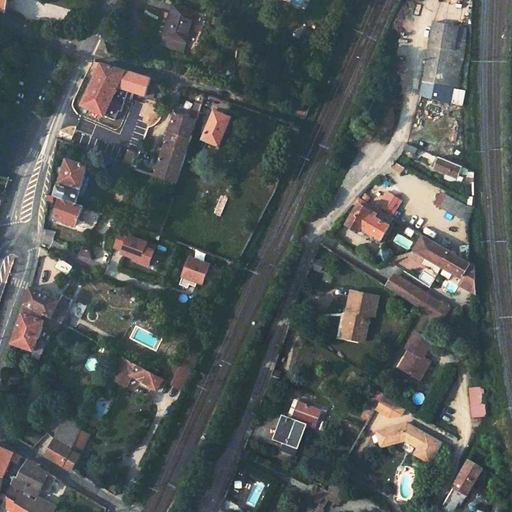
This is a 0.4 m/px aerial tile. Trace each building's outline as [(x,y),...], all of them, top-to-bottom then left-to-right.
[(0,0),(0,9),(6,13),(8,0),(0,0)] [(173,6),(163,36),(187,45),(197,14),(173,6)] [(425,82),(453,86),(459,87),(466,54),(459,53),(463,26),(436,22),(434,31),(432,41),(430,48),(425,82)] [(459,53),(466,54),(469,26),(463,26),(459,53)] [(102,64),(83,106),(105,117),(118,87),(148,97),(150,92),(146,91),(150,79),(102,64)] [(451,115),(452,109),(447,108),(445,116),(440,115),(439,122),(453,124),(456,116),(451,115)] [(196,121),(199,112),(193,110),(190,118),(174,114),(169,132),(189,139),(196,121)] [(215,110),(202,139),(219,146),(232,117),(215,110)] [(188,144),(189,139),(169,132),(162,154),(182,161),(188,144)] [(70,137),(68,141),(78,145),(81,138),(73,135),(72,138),(70,137)] [(418,157),(420,151),(409,146),(406,152),(418,157)] [(132,161),(130,167),(168,181),(175,184),(182,161),(162,154),(157,171),(132,161)] [(87,166),(65,159),(58,183),(66,186),(64,189),(57,186),(55,195),(75,202),(77,196),(79,197),(83,194),(87,179),(87,176),(84,175),(87,166)] [(442,161),(438,171),(458,181),(460,176),(462,169),(454,165),(442,161)] [(470,178),(472,173),(462,169),(460,176),(470,178)] [(175,189),(177,184),(175,184),(168,181),(166,186),(175,189)] [(393,214),(403,199),(388,190),(379,205),(393,214)] [(436,193),(431,202),(442,208),(447,198),(436,193)] [(220,217),(228,199),(221,196),(213,214),(220,217)] [(59,198),(55,216),(76,224),(82,206),(59,198)] [(392,227),(395,220),(361,200),(357,205),(360,208),(383,219),(381,222),(392,227)] [(360,208),(349,227),(361,233),(363,229),(384,241),(392,227),(381,222),(383,219),(360,208)] [(151,266),(156,244),(117,235),(113,249),(121,250),(119,258),(151,266)] [(418,253),(478,289),(476,267),(467,262),(426,238),(418,253)] [(71,277),(74,268),(78,260),(67,254),(60,270),(71,277)] [(188,254),(180,280),(203,286),(211,261),(188,254)] [(312,270),(323,274),(326,265),(315,262),(312,270)] [(395,275),(387,288),(442,324),(450,310),(395,275)] [(70,305),(30,286),(26,304),(60,323),(70,305)] [(352,316),(351,324),(348,323),(346,331),(353,333),(351,342),(367,345),(372,320),(377,321),(381,300),(353,295),(349,316),(352,316)] [(12,344),(33,350),(32,356),(41,359),(46,343),(37,340),(40,331),(48,333),(50,328),(55,330),(56,329),(63,333),(66,326),(60,323),(26,304),(12,344)] [(467,339),(474,325),(450,310),(442,324),(467,339)] [(480,329),(474,325),(467,339),(481,348),(480,329)] [(424,359),(433,344),(417,335),(407,350),(412,353),(403,369),(419,379),(428,362),(424,359)] [(112,350),(105,347),(101,353),(108,358),(112,350)] [(174,370),(179,371),(189,353),(180,360),(171,368),(174,370)] [(125,385),(131,375),(155,389),(161,377),(123,356),(111,377),(125,385)] [(169,380),(174,370),(171,368),(161,377),(169,380)] [(472,391),(475,416),(488,414),(485,390),(485,389),(472,391)] [(405,410),(384,398),(378,408),(376,412),(389,419),(402,417),(405,410)] [(278,454),(297,461),(310,428),(318,431),(322,419),(324,414),(303,406),(302,410),(297,422),(287,418),(280,438),(284,439),(279,453),(278,454)] [(67,416),(57,436),(71,443),(76,433),(78,429),(81,423),(67,416)] [(86,439),(88,434),(78,429),(76,433),(86,439)] [(391,454),(413,446),(425,453),(422,460),(435,467),(438,461),(446,449),(433,441),(413,430),(384,439),(389,454),(391,454)] [(86,439),(76,433),(71,443),(66,455),(61,464),(70,469),(71,467),(86,439)] [(56,435),(45,455),(61,464),(66,455),(71,443),(57,436),(56,435)] [(275,451),(279,453),(284,439),(280,438),(275,451)] [(21,456),(0,447),(0,476),(3,478),(7,472),(11,458),(19,461),(21,456)] [(463,505),(491,456),(478,448),(471,461),(443,510),(447,511),(455,511),(461,503),(463,505)] [(51,511),(53,509),(43,504),(40,504),(21,494),(24,489),(36,497),(41,487),(50,472),(38,465),(39,464),(27,459),(17,479),(15,477),(5,498),(14,502),(29,511),(51,511)] [(48,490),(57,477),(50,472),(41,487),(48,490)] [(122,479),(116,476),(115,479),(116,480),(113,485),(112,484),(108,491),(113,494),(122,479)] [(254,506),(262,485),(254,482),(247,503),(254,506)] [(332,489),(345,496),(349,490),(336,482),(332,489)] [(68,484),(64,493),(72,498),(73,496),(77,489),(68,484)] [(312,498),(324,504),(326,499),(329,494),(317,488),(312,498)] [(77,499),(81,492),(77,489),(73,496),(77,499)] [(345,496),(332,489),(329,494),(326,499),(339,507),(345,496)] [(0,504),(11,510),(10,511),(29,511),(14,502),(5,498),(0,495),(0,498),(2,500),(0,504)]
